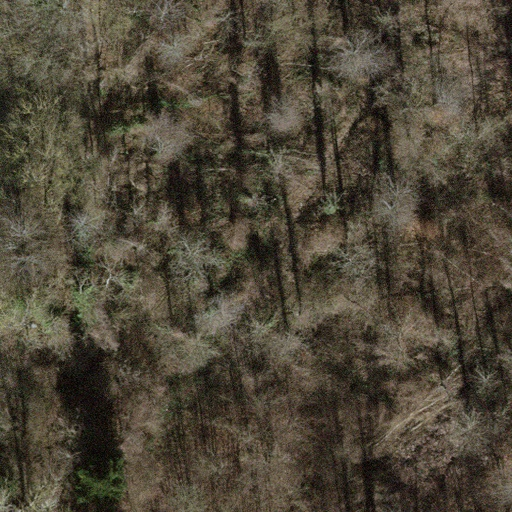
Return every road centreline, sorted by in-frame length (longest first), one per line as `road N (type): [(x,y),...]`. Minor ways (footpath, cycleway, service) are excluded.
road 1 (track): [(167,511),(325,164),(444,47),(511,5)]
road 2 (track): [(24,0),(0,143)]
